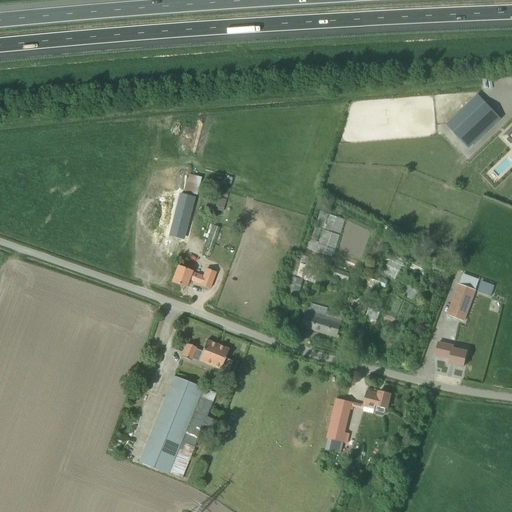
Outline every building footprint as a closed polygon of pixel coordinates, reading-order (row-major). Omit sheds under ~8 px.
[(453,133),(467,148),(499,117),(485,102),(453,133)] [(511,131),(509,129),(503,136),(511,143),(511,131)] [(204,197),(200,210),(207,212),(208,207),(223,212),(227,200),(226,200),(216,196),(206,193),(204,197)] [(334,257),(345,218),(327,213),(322,229),(314,226),(308,249),(334,257)] [(181,215),(171,247),(181,250),(185,251),(194,218),(181,215)] [(208,246),(213,248),(221,227),(215,225),(208,246)] [(371,253),(368,259),(378,263),(380,260),(387,242),(387,241),(388,240),(378,236),(371,253)] [(297,252),(282,295),(296,299),(302,280),(306,282),(307,281),(317,285),(322,272),(312,269),(313,265),(330,271),(334,259),(332,258),(315,252),(306,249),(305,249),(302,248),(298,247),(298,250),(297,252)] [(394,278),(398,270),(403,273),(408,262),(392,255),(384,273),(394,278)] [(210,289),(216,273),(206,269),(203,277),(191,272),(178,267),(172,282),(185,287),(188,280),(200,284),(200,285),(210,289)] [(350,274),(333,268),(331,275),(348,281),(350,274)] [(354,299),(350,309),(357,312),(361,301),(362,298),(362,296),(371,299),(373,292),(375,284),(384,287),(386,281),(375,278),(376,276),(367,273),(360,295),(359,297),(357,296),(355,300),(354,299)] [(460,284),(458,284),(447,315),(465,321),(472,299),(471,299),(478,279),(463,274),(460,284)] [(479,290),(493,295),(497,285),(483,280),(479,290)] [(279,297),(276,305),(290,310),(293,301),(279,297)] [(311,304),(308,314),(306,313),(302,327),(337,337),(343,316),(326,311),(327,309),(311,304)] [(274,309),(271,318),(285,322),(288,313),(289,310),(286,310),(286,311),(274,308),(274,309)] [(380,312),(368,308),(364,320),(375,324),(380,312)] [(187,344),(181,357),(190,361),(192,358),(199,361),(200,357),(212,362),(211,366),(220,370),(221,368),(228,371),(232,361),(225,358),(229,349),(206,340),(202,352),(195,349),(196,348),(187,344)] [(438,343),(435,355),(450,359),(449,363),(464,367),(467,352),(453,349),(453,346),(438,343)] [(174,376),(139,462),(181,479),(203,425),(213,429),(216,421),(206,417),(215,393),(174,376)] [(378,394),(367,391),(363,407),(374,409),(374,411),(376,414),(383,416),(386,414),(391,394),(379,391),(378,394)] [(326,438),(346,443),(348,435),(344,434),(352,403),(336,399),(326,438)]
